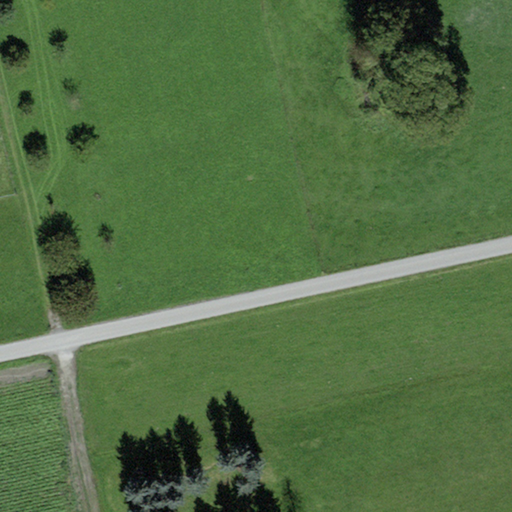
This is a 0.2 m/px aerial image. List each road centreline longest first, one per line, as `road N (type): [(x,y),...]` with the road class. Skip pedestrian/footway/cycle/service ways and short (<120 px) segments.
road 1 (track): [(0,349),(511,243)]
road 2 (track): [(0,84),(94,511)]
